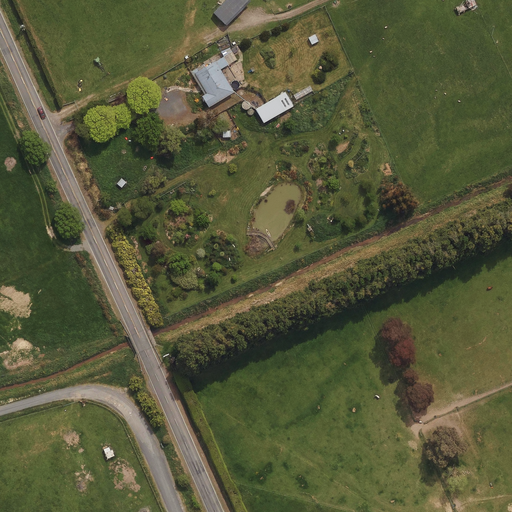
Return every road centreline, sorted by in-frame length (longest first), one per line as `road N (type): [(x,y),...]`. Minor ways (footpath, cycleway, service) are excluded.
road 1 (tertiary): [(216,511),(0,25)]
road 2 (unknown): [(173,511),(147,448),(118,406),(68,396),(0,414)]
